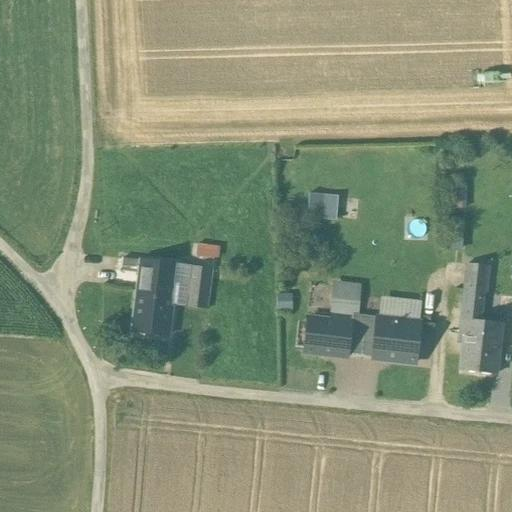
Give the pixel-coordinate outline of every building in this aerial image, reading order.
[(338,196),(309,193),(307,216),(335,219),(338,196)] [(220,248),(197,245),(196,256),(218,259),(220,248)] [(489,267),(467,264),(461,320),(479,322),(482,293),(486,293),(489,267)] [(192,268),(175,266),(173,284),(179,285),(177,307),(186,308),(192,268)] [(212,270),(192,268),(186,308),(206,311),(212,270)] [(173,284),(140,280),(133,333),(167,338),(171,306),(177,307),(179,285),(173,284)] [(352,316),(334,314),(334,322),(308,319),(304,354),(321,356),(322,354),(348,357),(352,316)] [(379,319),(352,316),(348,357),(374,360),(379,319)] [(419,324),(379,319),(374,360),(414,364),(419,324)] [(479,322),(461,320),(459,335),(465,336),(461,372),(496,375),(501,325),(479,322)]
